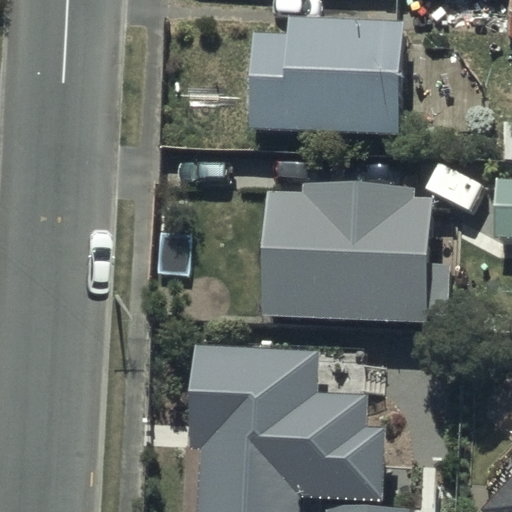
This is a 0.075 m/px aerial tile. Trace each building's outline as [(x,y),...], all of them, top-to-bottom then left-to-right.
[(287,33),(253,32),(250,131),(400,135),(404,22),(287,18),(287,33)] [(511,191),(503,192),(502,250),(511,250),(511,191)] [(311,211),(277,210),(271,329),(437,336),(437,329),(456,329),(458,277),(440,276),(442,215),(422,214),(423,204),(312,199),(311,211)] [(316,349),(195,344),(190,447),(203,448),(200,511),(303,511),(304,497),(383,500),(386,425),(364,424),(365,394),(314,392),(316,349)] [(511,511),(511,470),(476,509),(479,511),(511,511)]
